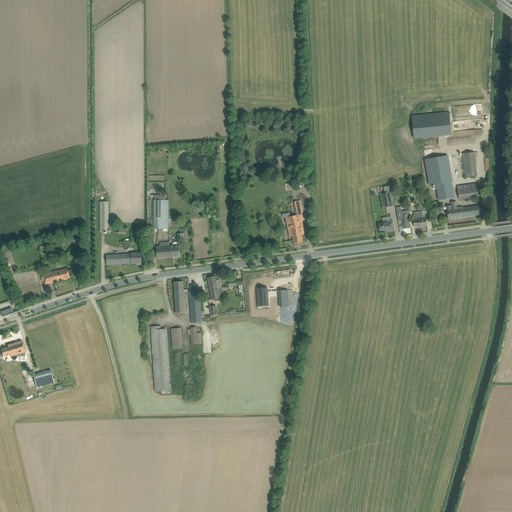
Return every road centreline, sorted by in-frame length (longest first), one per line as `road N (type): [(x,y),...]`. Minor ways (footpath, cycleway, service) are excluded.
road 1 (tertiary): [(0,323),(125,282),(511,228)]
road 2 (track): [(311,250),(282,412)]
